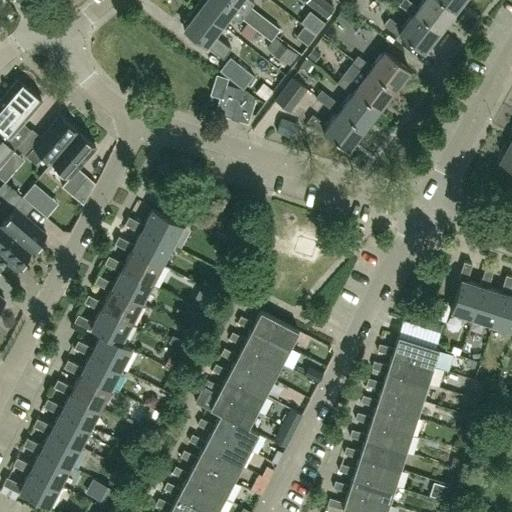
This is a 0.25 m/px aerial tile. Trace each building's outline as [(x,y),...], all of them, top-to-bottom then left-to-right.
[(199,0),(197,4),(222,24),(230,13),(240,21),(243,16),(247,11),(232,0),(199,0)] [(232,0),(247,11),(243,16),(258,27),(265,18),(251,7),(254,3),(250,0),(232,0)] [(306,0),(306,1),(326,17),(334,7),(325,0),(306,0)] [(414,11),(439,31),(454,10),(440,0),(421,0),(417,7),(407,0),(401,0),(398,4),(411,14),(414,11)] [(440,0),(454,10),(462,0),(440,0)] [(191,18),(184,27),(207,44),(223,57),(231,47),(214,34),(222,24),(197,4),(188,15),(191,18)] [(399,32),(423,51),(439,31),(414,11),(411,14),(401,26),(388,17),(383,24),(397,35),(399,32)] [(265,18),(258,27),(272,39),(276,34),(279,29),(265,18)] [(272,39),(266,47),(289,64),(298,53),(275,35),(272,39)] [(368,70),(394,89),(409,69),(384,50),(371,66),(357,55),(352,62),(366,73),(368,70)] [(252,75),(229,57),(220,70),(242,87),(252,75)] [(337,83),(351,93),(354,90),(379,109),(394,89),(368,70),(366,73),(357,85),(343,75),(337,83)] [(216,111),(221,113),(247,121),(249,112),(254,98),(246,91),(226,85),(228,78),(217,75),(211,95),(220,98),(216,111)] [(288,110),(305,87),(292,77),(275,100),(288,110)] [(0,127),(10,136),(42,100),(17,79),(0,98),(0,127)] [(363,129),(379,109),(354,90),(351,93),(341,105),(321,89),(315,97),(324,104),(335,113),(338,109),(363,129)] [(338,109),(335,113),(326,125),(312,114),(306,122),(321,133),(323,130),(348,149),(361,132),(363,129),(338,109)] [(35,163),(43,154),(51,161),(77,131),(59,115),(41,136),(32,128),(16,146),(35,163)] [(276,129),(284,132),(288,121),(280,118),(276,129)] [(96,146),(77,131),(51,161),(69,176),(62,185),(71,193),(87,175),(78,168),(96,146)] [(0,164),(14,149),(0,136),(0,164)] [(0,186),(0,192),(13,203),(20,194),(5,181),(0,186)] [(0,224),(30,250),(46,232),(16,206),(0,224)] [(124,223),(140,231),(142,228),(172,243),(182,223),(152,208),(144,224),(128,216),(124,223)] [(30,250),(0,224),(0,262),(3,258),(15,268),(30,250)] [(114,243),(130,251),(132,247),(162,263),(172,243),(142,228),(140,231),(134,243),(118,235),(114,243)] [(120,270),(121,266),(151,282),(162,263),(132,247),(130,251),(123,263),(108,255),(104,262),(120,270)] [(457,277),(460,278),(450,309),(471,315),(481,283),(478,282),(465,278),(471,262),(463,259),(457,277)] [(94,282),(109,290),(111,286),(141,302),(151,282),(121,266),(120,270),(113,282),(98,274),(94,282)] [(484,266),(478,282),(481,283),(471,315),(492,322),(502,290),(499,289),(486,285),(492,268),(484,266)] [(511,274),(505,273),(499,289),(502,290),(492,322),(511,328),(511,293),(507,292),(511,277),(511,274)] [(84,301),(99,309),(101,305),(131,321),(141,302),(111,286),(109,290),(103,301),(88,293),(84,301)] [(300,305),(312,324),(333,310),(321,292),(300,305)] [(74,321),(84,326),(90,329),(91,327),(101,332),(121,341),(131,321),(101,305),(99,309),(93,321),(78,313),(74,321)] [(252,326),(289,346),(298,329),(260,309),(253,322),(241,315),(237,322),(250,328),(250,329),(252,326)] [(428,325),(423,341),(434,345),(442,322),(430,318),(428,325)] [(475,320),(465,349),(483,355),(493,327),(475,320)] [(243,342),(281,362),(289,346),(252,326),(250,329),(250,328),(245,338),(232,331),(229,338),(242,344),(243,342)] [(73,347),(89,355),(91,351),(121,367),(132,347),(121,341),(101,332),(93,348),(78,339),(73,347)] [(398,333),(393,347),(379,343),(377,350),(391,354),(392,352),(432,365),(438,346),(398,333)] [(235,358),(273,378),(281,362),(243,342),(242,344),(237,354),(224,347),(221,354),(233,360),(234,360),(235,358)] [(63,366),(79,374),(81,371),(111,387),(121,367),(91,351),(89,355),(83,367),(67,359),(63,366)] [(392,352),(391,354),(387,365),(374,360),(371,367),(385,371),(386,369),(426,382),(432,365),(392,352)] [(227,374),(264,394),(273,378),(235,358),(234,360),(233,360),(228,370),(216,363),(212,370),(225,376),(227,374)] [(386,369),(385,371),(382,382),(368,377),(366,384),(380,389),(381,386),(421,399),(426,382),(386,369)] [(53,386),(69,394),(70,390),(101,406),(111,387),(81,371),(79,374),(72,387),(57,379),(53,386)] [(218,390),(256,409),(264,394),(227,374),(225,376),(220,386),(207,379),(204,385),(217,392),(218,390)] [(132,399),(154,404),(159,381),(138,376),(132,399)] [(217,392),(204,385),(196,401),(210,409),(211,407),(220,412),(248,425),(256,409),(218,390),(217,392)] [(360,401),(374,406),(375,403),(415,416),(421,399),(381,386),(380,389),(376,399),(363,394),(360,401)] [(43,405),(59,413),(60,410),(90,426),(101,406),(70,390),(69,394),(62,406),(47,398),(43,405)] [(375,403),(374,406),(371,416),(357,412),(355,418),(368,423),(369,420),(410,433),(415,416),(375,403)] [(291,409),(289,413),(283,424),(295,430),(301,419),(303,415),(291,409)] [(33,425),(48,433),(50,430),(80,446),(90,426),(60,410),(59,413),(52,426),(37,417),(33,425)] [(258,431),(248,425),(220,412),(213,425),(200,419),(197,425),(210,432),(212,428),(249,448),(258,431)] [(369,420),(368,423),(365,433),(352,429),(349,436),(363,440),(364,437),(404,451),(410,433),(369,420)] [(289,442),(295,430),(283,424),(277,436),(274,440),(286,447),(289,442)] [(212,428),(210,432),(205,441),(192,435),(189,441),(202,448),(202,446),(203,444),(241,464),(249,448),(212,428)] [(23,444),(38,452),(39,449),(70,465),(80,446),(50,430),(48,433),(42,445),(27,437),(23,444)] [(364,437),(363,440),(360,450),(346,446),(344,453),(357,457),(358,455),(399,468),(404,451),(364,437)] [(203,444),(202,446),(202,448),(197,457),(184,451),(180,457),(193,464),(195,460),(232,480),(241,464),(203,444)] [(13,464),(28,472),(29,469),(59,485),(70,465),(39,449),(38,452),(32,464),(17,456),(13,464)] [(358,455),(357,457),(354,467),(340,463),(338,470),(352,474),(353,472),(393,485),(399,468),(358,455)] [(172,473),(185,480),(185,479),(186,477),(224,496),(232,480),(195,460),(193,464),(188,473),(176,467),(172,473)] [(59,485),(29,469),(28,472),(22,483),(7,475),(3,483),(18,491),(18,492),(20,490),(49,505),(59,485)] [(258,470),(250,487),(262,492),(269,476),(258,470)] [(353,472),(352,474),(348,484),(335,480),(333,487),(346,491),(347,489),(388,502),(393,485),(353,472)] [(164,489),(177,496),(177,495),(178,492),(215,511),(224,496),(186,477),(185,479),(185,480),(180,489),(167,482),(164,489)] [(347,489),(346,491),(343,501),(330,496),(327,504),(341,509),(342,506),(360,511),(384,511),(388,502),(347,489)] [(156,505),(168,511),(170,508),(176,511),(215,511),(178,492),(177,495),(177,496),(172,505),(159,498),(156,505)]
